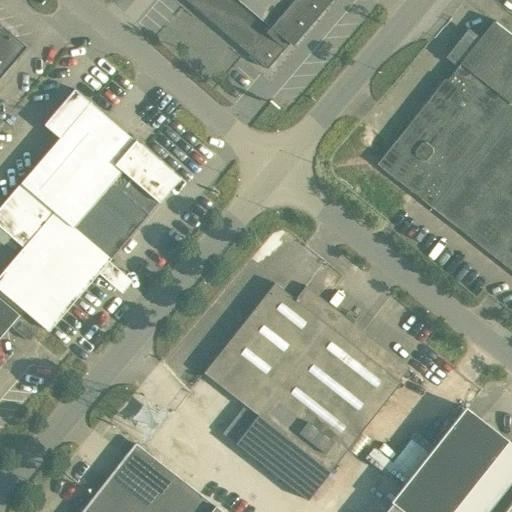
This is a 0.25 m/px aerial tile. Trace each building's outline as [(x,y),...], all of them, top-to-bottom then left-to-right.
[(184,0),(185,1),(265,69),(266,69),(288,44),(289,43),(285,40),(290,34),(318,0),(184,0)] [(511,33),(495,20),(448,80),(446,78),(378,164),(511,270),(511,33)] [(0,76),(25,47),(0,25),(0,76)] [(43,124),(58,138),(0,205),(0,243),(2,246),(10,237),(22,247),(0,273),(0,290),(48,331),(97,273),(101,276),(111,264),(108,261),(178,178),(134,140),(133,141),(73,89),(43,124)] [(273,283),(202,373),(257,414),(236,441),(235,443),(307,500),(396,387),(400,382),(398,381),(408,367),(352,323),(354,320),(346,313),(343,316),(305,286),(294,299),(273,283)] [(0,335),(18,314),(0,298),(0,335)] [(19,316),(10,326),(27,341),(36,331),(19,316)] [(383,511),(486,511),(505,488),(511,479),(511,444),(465,408),(383,511)] [(223,511),(150,456),(135,444),(81,511),(223,511)] [(511,511),(511,499),(500,511),(511,511)]
